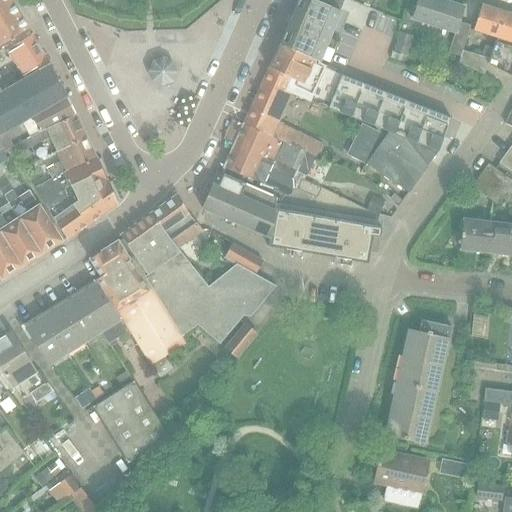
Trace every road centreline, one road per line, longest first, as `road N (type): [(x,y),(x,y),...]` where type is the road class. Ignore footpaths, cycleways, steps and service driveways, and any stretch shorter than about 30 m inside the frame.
road 1 (residential): [(150,192),(192,148),(258,0)]
road 2 (residential): [(49,0),(150,192)]
road 3 (residential): [(338,480),(383,280)]
road 4 (residential): [(198,216),(299,269),(383,280)]
road 5 (residential): [(383,280),(394,247),(485,124)]
road 6 (residential): [(0,300),(150,192)]
road 7 (residential): [(485,124),(361,71),(374,38)]
road 8 (residential): [(511,292),(383,280)]
